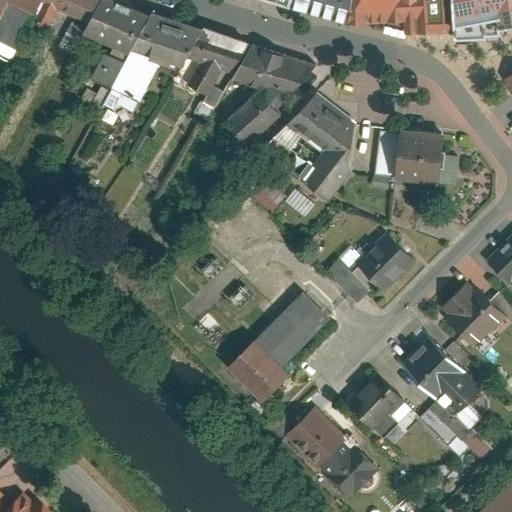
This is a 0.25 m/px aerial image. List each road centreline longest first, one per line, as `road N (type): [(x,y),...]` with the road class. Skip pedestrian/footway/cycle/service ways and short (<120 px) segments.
road 1 (residential): [(197,0),(419,62),(447,84)]
road 2 (residential): [(511,199),(376,335)]
road 3 (residential): [(376,335),(280,252),(262,251),(230,268)]
road 4 (residential): [(0,405),(101,511)]
